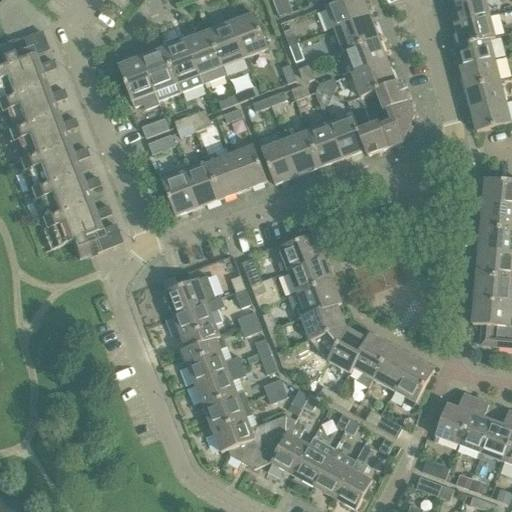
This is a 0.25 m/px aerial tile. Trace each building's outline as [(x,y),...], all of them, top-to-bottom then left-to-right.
[(279,20),(289,16),(291,15),(285,0),(274,0),(272,1),(279,20)] [(335,32),(370,19),(363,0),(348,0),(326,8),(335,32)] [(455,27),(489,18),(484,0),(470,0),(449,5),(455,27)] [(255,16),(232,25),(246,60),(268,51),(255,16)] [(490,42),(495,41),(489,18),(455,27),(460,47),(461,49),(489,41),(490,42)] [(344,54),(379,41),(370,19),(335,32),(344,54)] [(232,25),(209,34),(222,69),(246,60),(232,25)] [(290,49),(298,46),(292,30),(284,34),(290,49)] [(0,60),(3,68),(0,69),(0,117),(52,252),(71,245),(77,262),(92,257),(122,245),(115,227),(94,235),(28,60),(48,52),(41,34),(12,45),(0,49),(0,60)] [(209,34),(187,42),(200,77),(204,87),(226,78),(222,69),(209,34)] [(352,76),(387,63),(379,41),(344,54),(352,76)] [(495,62),(490,42),(489,41),(461,49),(460,47),(455,49),(460,71),(495,62)] [(167,50),(164,51),(178,86),(181,96),(204,87),(200,77),(187,42),(177,46),(175,42),(166,45),(167,50)] [(296,64),(304,61),(298,46),(290,49),(296,64)] [(164,51),(142,60),(156,94),(155,95),(159,104),(181,96),(178,86),(164,51)] [(142,60),(118,69),(132,104),(135,111),(136,110),(135,109),(144,106),(146,111),(159,107),(159,108),(160,107),(159,104),(155,95),(156,94),(142,60)] [(466,91),(500,82),(495,62),(460,71),(466,91)] [(41,76),(54,71),(50,63),(38,67),(41,76)] [(361,99),(377,93),(377,92),(395,85),(387,63),(352,76),(361,99)] [(309,84),(315,82),(309,67),(299,71),(302,80),(309,84)] [(289,86),(297,83),(291,68),(283,71),(289,86)] [(333,98),(337,89),(334,81),(320,86),(317,92),(333,98)] [(471,113),(506,104),(500,82),(466,91),(471,113)] [(414,117),(401,84),(396,86),(395,85),(377,92),(377,93),(388,121),(359,132),(359,133),(366,151),(368,157),(402,144),(414,117)] [(296,104),(310,98),(308,92),(301,88),(291,92),(296,104)] [(52,106),(65,101),(62,92),(49,97),(52,106)] [(237,106),(253,100),(250,92),(234,98),(237,106)] [(321,110),(329,108),(333,98),(317,92),(315,95),(321,110)] [(272,109),(287,103),(284,94),(269,100),(272,109)] [(221,112),(237,106),(234,98),(218,104),(221,112)] [(256,115),(272,109),(269,100),(253,106),(256,115)] [(477,134),(511,125),(506,104),(471,113),(477,134)] [(227,126),(243,120),(240,111),(224,118),(227,126)] [(193,126),(209,120),(205,112),(190,118),(193,126)] [(344,160),(366,151),(359,133),(359,132),(353,116),(331,125),(344,160)] [(177,132),(193,126),(190,118),(174,124),(177,132)] [(196,134),(212,128),(209,120),(193,126),(196,134)] [(63,135),(76,130),(73,121),(60,126),(63,135)] [(146,141),(169,132),(164,121),(142,130),(146,141)] [(318,170),(344,160),(331,125),(305,135),(318,170)] [(181,140),(196,134),(193,126),(177,132),(181,140)] [(299,178),(318,170),(305,135),(285,143),(299,178)] [(152,158),(175,149),(171,138),(148,147),(152,158)] [(275,187),(299,178),(285,143),(262,152),(275,187)] [(245,193),(267,184),(254,149),(231,158),(245,193)] [(75,164),(87,159),(84,150),(71,155),(75,164)] [(218,163),(215,156),(206,159),(222,201),(245,193),(231,158),(218,163)] [(200,210),(222,201),(206,159),(194,164),(197,171),(187,175),(200,210)] [(185,175),(183,168),(159,177),(162,184),(176,219),(200,210),(187,175),(185,175)] [(86,193),(99,189),(95,179),(83,184),(86,193)] [(511,207),(511,182),(486,180),(484,205),(511,207)] [(511,232),(511,207),(484,205),(481,230),(511,232)] [(97,222),(110,218),(106,209),(94,213),(97,222)] [(511,256),(511,232),(481,230),(479,254),(511,256)] [(289,275),(324,261),(315,237),(280,251),(289,275)] [(511,280),(511,256),(479,254),(477,277),(511,280)] [(251,289),(262,284),(253,261),(243,265),(241,265),(251,289)] [(298,297),(333,283),(324,261),(289,275),(298,297)] [(511,280),(477,277),(475,301),(511,304),(511,280)] [(174,319),(208,305),(207,305),(216,301),(207,279),(165,295),(174,319)] [(236,294),(246,291),(241,279),(232,282),(236,294)] [(337,308),(342,306),(333,283),(298,297),(306,318),(307,317),(308,319),(337,307),(337,308)] [(266,295),(262,284),(251,289),(255,299),(256,299),(266,295)] [(242,311),(252,307),(246,291),(235,295),(242,311)] [(187,352),(219,339),(215,327),(221,325),(217,313),(224,310),(220,300),(216,301),(207,305),(208,305),(174,319),(187,352)] [(511,305),(511,304),(475,301),(473,326),(483,327),(498,329),(496,350),(511,350),(511,328),(510,328),(511,305)] [(345,331),(337,308),(337,307),(308,319),(307,317),(306,318),(301,320),(311,344),(328,338),(329,336),(345,331)] [(262,318),(268,334),(277,331),(271,314),(264,317),(262,318)] [(241,330),(258,323),(255,315),(238,322),(241,330)] [(245,340),(262,333),(258,323),(241,330),(245,340)] [(496,350),(498,329),(483,327),(481,348),(496,350)] [(283,346),(277,331),(268,334),(274,349),(276,349),(283,346)] [(350,376),(353,371),(352,370),(368,343),(366,342),(345,331),(329,336),(328,338),(336,347),(327,363),(350,376)] [(369,337),(366,342),(368,343),(352,370),(353,371),(362,376),(358,384),(369,390),(374,382),(392,350),(369,337)] [(231,362),(222,338),(219,339),(187,352),(183,353),(196,387),(242,370),(238,360),(231,362)] [(261,362),(272,358),(266,342),(255,346),(261,362)] [(395,394),(413,361),(392,350),(374,382),(395,394)] [(267,378),(278,374),(272,358),(261,362),(267,378)] [(434,373),(413,361),(395,394),(406,400),(403,405),(414,410),(416,406),(434,373)] [(209,421),(248,406),(238,382),(246,379),(242,370),(196,387),(209,421)] [(268,398),(285,392),(281,382),(264,389),(268,398)] [(334,405),(338,397),(324,389),(320,397),(334,405)] [(271,407),(288,401),(285,392),(268,398),(271,407)] [(302,411),(310,398),(300,393),(293,406),(302,411)] [(348,413),(353,405),(338,397),(334,405),(348,413)] [(460,448),(476,402),(463,397),(458,411),(447,407),(435,439),(460,448)] [(313,414),(319,403),(310,398),(304,409),(313,414)] [(482,456),(493,425),(483,421),(489,406),(476,402),(460,448),(482,456)] [(222,455),(229,453),(261,441),(257,429),(248,406),(209,421),(222,455)] [(376,428),(382,418),(372,413),(366,423),(376,428)] [(504,464),(511,440),(511,414),(508,413),(503,428),(493,425),(482,456),(504,464)] [(346,433),(352,422),(343,417),(337,428),(346,433)] [(287,418),(257,429),(261,441),(229,453),(231,459),(255,472),(271,465),(272,466),(294,426),(295,427),(297,423),(287,418)] [(397,440),(403,430),(382,418),(376,428),(397,440)] [(354,438),(361,426),(352,422),(346,433),(354,438)] [(293,478),(310,448),(309,448),(299,442),(304,432),(295,427),(294,426),(272,466),(293,478)] [(293,478),(315,489),(331,460),(330,460),(335,451),(313,440),(309,448),(310,448),(293,478)] [(389,456),(395,445),(386,440),(380,452),(389,456)] [(335,501),(356,463),(335,451),(330,460),(331,460),(315,489),(335,501)] [(358,461),(356,463),(335,501),(355,511),(357,511),(374,484),(362,477),(368,467),(358,461)] [(445,483),(449,472),(426,463),(422,474),(445,483)] [(459,478),(456,487),(469,492),(472,482),(459,478)] [(438,499),(442,488),(420,480),(416,491),(438,499)] [(472,482),(469,492),(481,496),(484,486),(472,482)] [(449,504),(453,492),(442,488),(438,499),(449,504)] [(511,496),(500,492),(496,502),(509,507),(511,499),(511,496)] [(480,511),(487,511),(489,506),(472,499),(469,508),(480,511)]
